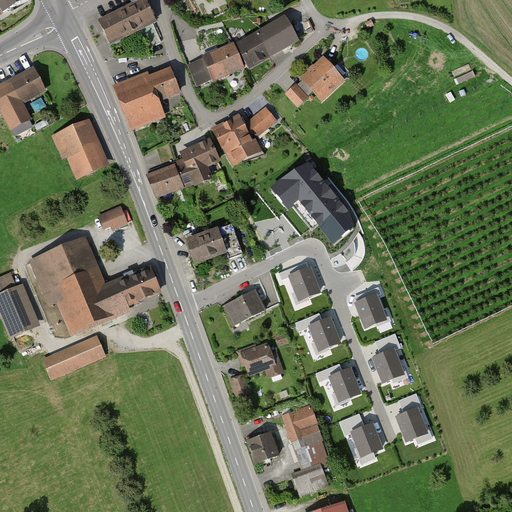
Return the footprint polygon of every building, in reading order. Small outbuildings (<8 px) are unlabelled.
[(0,0),(0,8),(1,8),(4,13),(26,0),(0,0)] [(143,3),(99,24),(110,47),(154,26),(143,3)] [(296,46),(284,22),(234,47),(244,71),(246,73),(296,46)] [(202,61),(203,63),(188,69),(197,88),(212,82),(213,84),(244,71),(234,47),(202,61)] [(345,81),(323,57),(314,66),(313,65),(307,71),(308,72),(300,79),(322,103),(345,81)] [(34,67),(10,80),(23,105),(47,92),(34,67)] [(182,94),(172,68),(150,76),(149,72),(113,86),(131,132),(168,118),(161,102),(182,94)] [(23,105),(10,80),(0,85),(0,119),(3,118),(10,132),(32,121),(23,105)] [(309,98),(296,84),(285,95),(298,109),(308,100),(309,98)] [(265,111),(242,129),(249,143),(275,123),(265,111)] [(242,129),(237,119),(213,131),(232,168),(256,155),(249,143),(242,129)] [(107,168),(88,124),(55,138),(74,182),(107,168)] [(511,129),(365,189),(430,346),(511,312),(511,129)] [(181,165),(174,168),(182,189),(193,185),(194,190),(211,183),(206,171),(219,166),(211,144),(178,157),(181,165)] [(348,213),(309,166),(283,181),(276,187),(293,206),(297,203),(307,215),(303,219),(313,231),(318,226),(331,241),(351,223),(348,213)] [(182,189),(174,168),(149,177),(156,199),(182,189)] [(129,225),(122,207),(98,217),(104,231),(112,228),(113,231),(129,225)] [(224,256),(215,232),(184,244),(193,267),(224,256)] [(106,285),(86,238),(29,262),(49,308),(57,305),(72,338),(131,314),(129,308),(163,294),(151,266),(106,285)] [(290,270),(279,274),(282,281),(290,278),(300,302),(320,294),(310,270),(293,277),(290,270)] [(17,288),(11,275),(0,279),(0,317),(10,340),(41,327),(23,285),(17,288)] [(381,295),(378,288),(371,292),(373,298),(356,305),(366,329),(386,321),(376,297),(381,295)] [(264,312),(255,294),(224,309),(233,327),(264,312)] [(320,314),(296,324),(299,332),(310,328),(320,352),(340,344),(330,320),(323,323),(320,314)] [(401,349),(396,336),(375,344),(381,357),(374,360),(383,384),(403,376),(394,352),(401,349)] [(107,358),(98,337),(42,361),(51,382),(107,358)] [(272,343),(240,354),(248,378),(265,373),(267,380),(283,374),(272,343)] [(340,365),(316,374),(320,383),(331,379),(340,402),(360,394),(351,371),(344,374),(340,365)] [(249,393),(243,376),(231,381),(237,398),(249,393)] [(423,409),(417,395),(399,403),(405,416),(398,419),(407,442),(427,435),(418,411),(423,409)] [(329,460),(310,408),(282,418),(301,470),(329,460)] [(360,415),(340,423),(346,437),(353,434),(362,458),(382,450),(373,426),(366,429),(360,415)] [(277,454),(270,434),(247,441),(254,462),(277,454)] [(319,467),(292,477),(299,496),(326,486),(319,467)] [(346,511),(343,503),(317,511),(346,511)]
